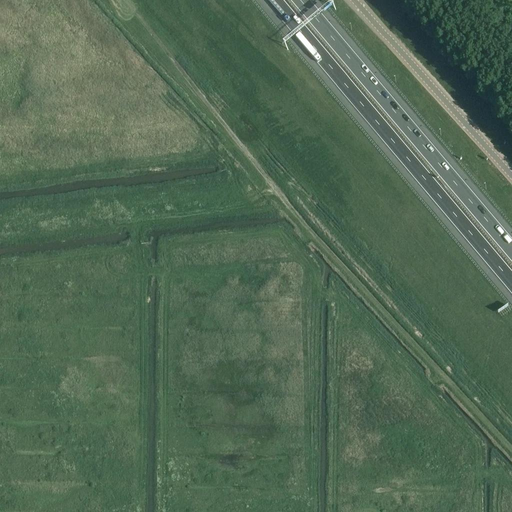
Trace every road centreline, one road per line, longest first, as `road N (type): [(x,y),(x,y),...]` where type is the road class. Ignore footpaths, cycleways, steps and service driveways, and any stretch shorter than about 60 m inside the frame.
road 1 (track): [(511,448),(290,209),(125,0)]
road 2 (motorway): [(272,0),(511,283)]
road 3 (motorway): [(511,250),(299,0)]
road 4 (unclassified): [(511,170),(354,0)]
